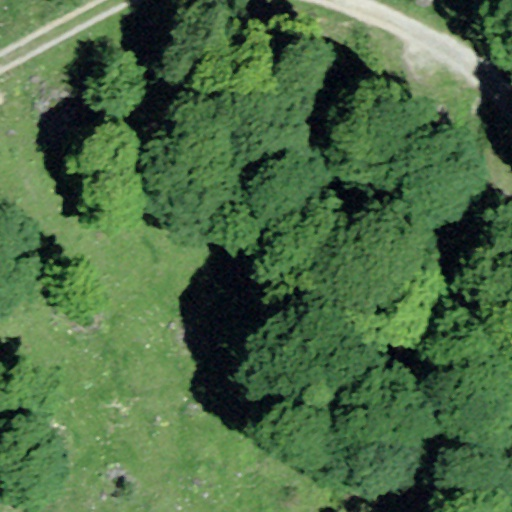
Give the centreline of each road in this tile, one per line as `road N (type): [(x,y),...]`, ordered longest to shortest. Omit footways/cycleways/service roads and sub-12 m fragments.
road 1 (track): [(511,105),(456,41),(321,0)]
road 2 (track): [(108,0),(0,70)]
